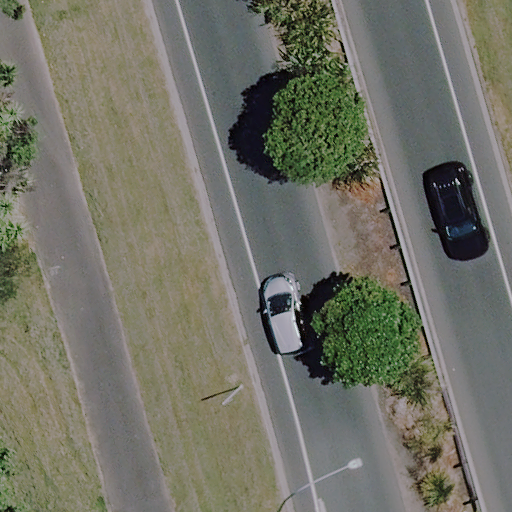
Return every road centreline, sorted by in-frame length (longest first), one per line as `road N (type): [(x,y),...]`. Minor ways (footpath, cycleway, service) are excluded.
road 1 (secondary): [(359,511),(218,0)]
road 2 (secondary): [(388,0),(511,434)]
